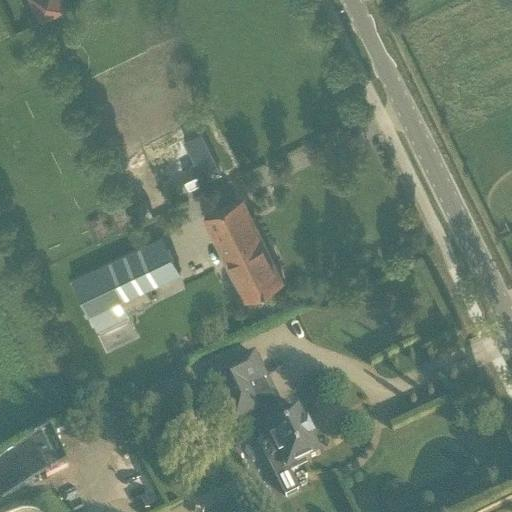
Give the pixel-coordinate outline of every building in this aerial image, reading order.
[(65,8),(61,0),(30,0),(40,20),(65,8)] [(202,217),(243,300),(283,281),(242,197),(202,217)] [(94,218),(88,221),(90,226),(97,223),(94,218)] [(162,235),(71,278),(97,331),(129,315),(122,300),(136,293),(180,272),(162,235)] [(259,412),(248,388),(265,380),(254,356),(212,376),(235,424),(259,412)] [(270,439),(262,443),(270,460),(267,461),(285,498),(298,492),(289,474),(305,466),(304,463),(320,456),(298,410),(282,418),(265,427),(270,439)] [(30,446),(8,457),(17,475),(0,483),(0,484),(5,493),(44,473),(30,446)]
